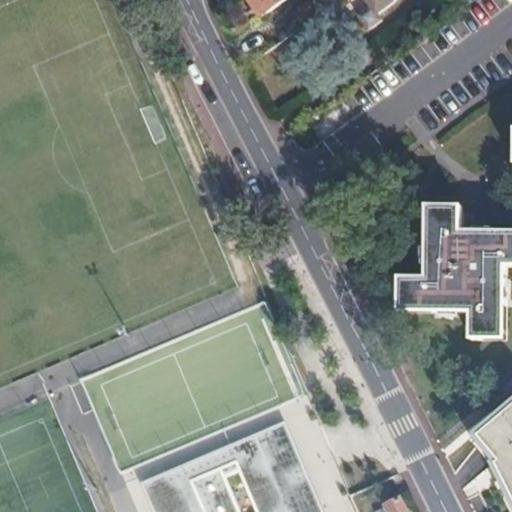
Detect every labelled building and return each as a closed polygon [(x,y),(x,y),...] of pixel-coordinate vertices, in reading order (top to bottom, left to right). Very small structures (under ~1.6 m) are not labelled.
[(249,0),(263,18),(287,0),(249,0)] [(381,20),(377,14),(397,0),(367,0),(372,6),(358,16),(368,29),(381,20)] [(470,155),(471,129),(446,128),(445,154),(470,155)] [(477,339),(510,339),(511,266),(511,235),(465,235),(465,210),(431,209),(430,284),(406,282),(406,313),(477,315),(477,339)] [(511,401),(470,437),(502,467),(511,488),(511,401)] [(147,511),(288,511),(259,440),(139,490),(147,511)] [(331,498),(362,484),(350,459),(320,473),(331,498)] [(287,511),(303,511),(322,504),(310,477),(278,491),(287,511)] [(389,511),(406,511),(401,501),(387,507),(389,511)]
